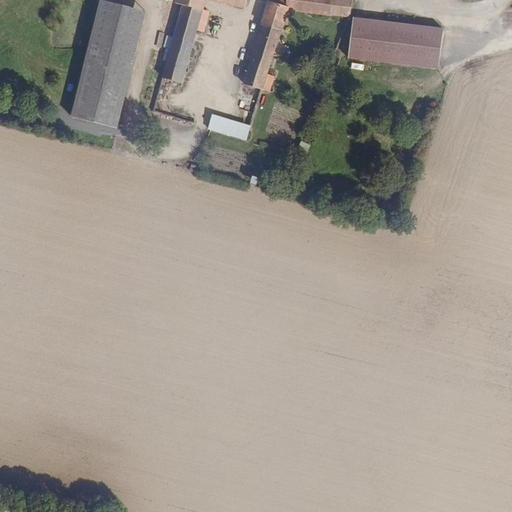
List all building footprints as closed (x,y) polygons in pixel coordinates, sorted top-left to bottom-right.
[(148,11),(103,0),(101,0),(73,112),(119,124),(148,11)] [(237,0),(164,0),(167,0),(164,14),(168,15),(150,103),(172,108),(179,74),(187,75),(194,38),(191,37),(197,9),(235,16),(237,0)] [(322,15),(322,17),(351,18),(351,0),(321,0),(322,2),(322,15)] [(322,2),(279,1),(279,12),(322,15),(322,2)] [(434,16),(357,8),(350,56),(429,65),(434,16)] [(265,59),(279,12),(262,11),(230,126),(245,131),(258,84),(265,85),(271,61),(265,59)]
